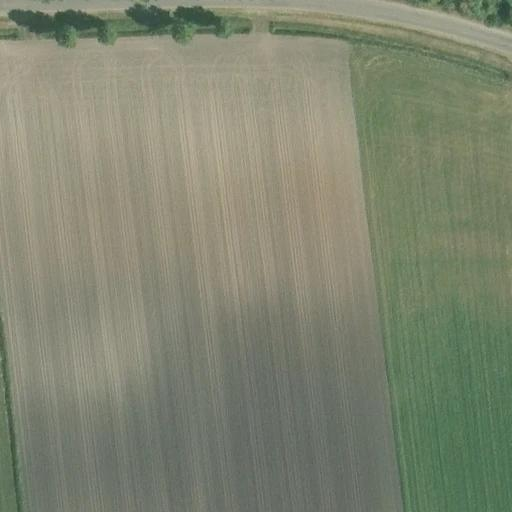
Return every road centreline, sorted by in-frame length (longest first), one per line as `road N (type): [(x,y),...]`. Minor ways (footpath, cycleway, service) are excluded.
road 1 (unclassified): [(278,0),(396,15),(511,47)]
road 2 (unclassified): [(0,6),(171,0)]
